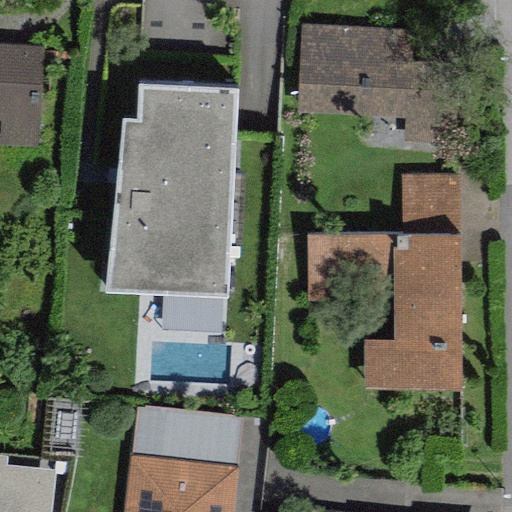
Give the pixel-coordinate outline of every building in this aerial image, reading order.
[(468,36),(309,30),(305,122),(464,129),(468,36)] [(0,44),(0,147),(38,149),(44,45),(0,44)] [(237,87),(126,83),(106,291),(226,297),(237,87)] [(477,391),(475,236),(320,237),(321,392),(477,391)] [(135,511),(239,511),(245,468),(142,456),(135,511)] [(0,511),(40,511),(46,465),(0,459),(0,511)]
